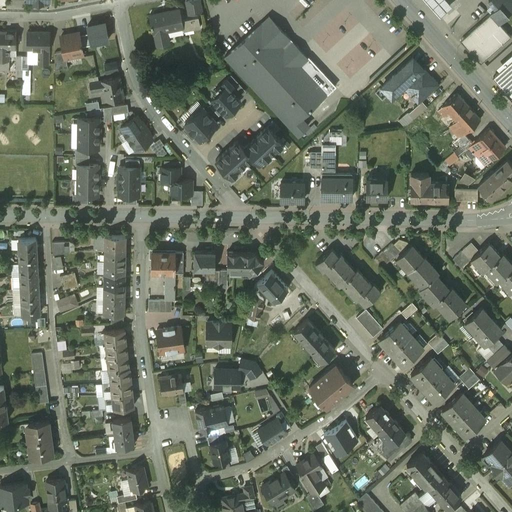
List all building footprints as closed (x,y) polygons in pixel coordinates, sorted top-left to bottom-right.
[(199,0),(191,0),(186,1),(189,14),(202,12),(199,0)] [(423,0),(439,17),(450,7),(443,0),(423,0)] [(494,9),(491,13),(499,23),(511,11),(511,0),(487,0),(487,1),(494,9)] [(179,8),(159,12),(159,14),(151,16),(150,14),(151,22),(151,27),(152,26),(154,33),(155,33),(157,45),(169,43),(169,42),(166,30),(182,27),(183,27),(184,30),(200,27),(198,17),(182,20),(179,8),(178,8),(179,8)] [(491,13),(460,40),(481,63),(511,36),(499,23),(491,13)] [(105,19),(87,23),(89,32),(79,34),(81,46),(91,44),(109,41),(105,19)] [(269,26),(264,21),(262,23),(262,22),(261,22),(261,23),(233,48),(232,49),(233,49),(226,55),(225,55),(225,56),(226,56),(233,64),(234,65),(241,73),(242,74),(249,82),(250,83),(258,91),(257,91),(258,92),(258,91),(266,100),(265,100),(266,100),(274,108),(274,109),(282,117),(282,118),(283,118),(290,126),(291,127),(298,135),(299,136),(299,135),(307,128),(308,128),(307,127),(299,119),(308,111),(309,111),(309,110),(317,102),(318,103),(318,102),(335,86),(280,27),(274,27),(270,30),(267,28),(269,26)] [(16,31),(0,30),(0,69),(9,69),(9,48),(16,48),(16,31)] [(49,31),(28,31),(27,49),(29,49),(38,49),(38,63),(48,63),(48,49),(49,49),(49,31)] [(79,32),(61,36),(64,51),(65,57),(66,57),(83,54),(81,46),(79,34),(79,32)] [(38,49),(29,49),(29,60),(29,62),(38,63),(38,49)] [(64,51),(55,52),(55,69),(68,67),(66,57),(65,57),(64,51)] [(500,71),(493,77),(511,98),(511,54),(497,68),(500,71)] [(423,67),(414,58),(414,57),(382,85),(392,96),(404,85),(412,94),(412,95),(413,96),(414,96),(419,101),(437,84),(423,68),(423,67)] [(116,61),(104,63),(106,73),(118,70),(116,61)] [(240,83),(231,74),(227,78),(233,85),(230,88),(232,90),(240,83)] [(120,76),(102,80),(104,89),(106,100),(124,97),(120,76)] [(226,85),(212,98),(214,100),(223,110),(226,113),(231,109),(232,109),(236,105),(236,104),(241,100),(239,97),(232,90),(230,88),(233,85),(227,78),(222,82),(226,85)] [(102,80),(89,82),(91,91),(104,89),(102,80)] [(240,83),(232,90),(239,97),(246,90),(240,83)] [(457,92),(443,105),(449,112),(446,114),(451,120),(453,123),(456,120),(458,121),(466,114),(463,110),(469,105),(457,92)] [(223,110),(214,100),(210,104),(219,114),(223,110)] [(422,100),(410,112),(415,117),(427,106),(422,100)] [(127,103),(112,105),(112,113),(129,111),(127,103)] [(210,104),(205,108),(215,119),(219,114),(210,104)] [(112,105),(104,107),(104,120),(112,120),(112,113),(112,105)] [(205,108),(202,105),(194,114),(208,130),(213,125),(214,126),(218,122),(215,119),(205,108)] [(443,105),(438,110),(443,117),(446,114),(449,112),(443,105)] [(469,105),(463,110),(466,114),(458,121),(466,131),(481,118),(469,105)] [(410,112),(404,117),(408,123),(415,117),(410,112)] [(208,130),(194,114),(184,122),(187,125),(197,135),(200,139),(204,135),(204,134),(208,130)] [(137,115),(120,126),(128,138),(146,126),(143,123),(137,115)] [(99,117),(79,117),(79,132),(100,132),(100,127),(99,127),(99,117)] [(404,117),(400,120),(405,126),(408,123),(404,117)] [(466,131),(458,121),(450,127),(459,136),(459,137),(464,133),(466,131)] [(311,132),(318,125),(315,122),(308,129),(311,132)] [(270,123),(260,132),(276,150),(286,141),(270,123)] [(197,135),(187,125),(183,129),(192,139),(197,135)] [(146,126),(128,138),(136,149),(153,138),(147,129),(148,129),(146,126)] [(459,136),(450,127),(447,129),(455,139),(459,136)] [(473,142),(468,147),(469,147),(476,155),(478,154),(485,163),(491,158),(506,145),(490,128),(473,142)] [(100,132),(79,132),(78,147),(79,147),(89,147),(98,147),(99,138),(100,138),(100,132)] [(260,132),(246,145),(239,138),(226,150),(242,168),(256,155),(262,163),(276,150),(260,132)] [(464,133),(459,137),(459,136),(455,139),(449,145),(454,150),(461,145),(469,138),(464,133)] [(469,138),(461,145),(454,150),(459,156),(469,147),(468,147),(473,142),(469,138)] [(335,142),(322,142),(322,150),(322,166),(322,175),(335,175),(335,171),(335,150),(335,142)] [(162,145),(155,149),(151,143),(150,144),(157,153),(164,153),(167,152),(162,145)] [(89,147),(79,147),(78,147),(75,147),(75,155),(89,155),(89,147)] [(242,168),(226,150),(216,159),(232,177),(242,168)] [(89,155),(75,155),(75,164),(78,164),(89,164),(89,155)] [(511,164),(507,159),(478,184),(490,198),(511,179),(511,177),(507,173),(511,168),(511,164)] [(89,164),(78,164),(78,178),(99,178),(99,173),(98,173),(98,164),(89,164)] [(126,166),(119,166),(119,180),(139,180),(139,166),(126,166)] [(164,166),(161,166),(161,179),(171,180),(171,179),(182,179),(182,174),(180,174),(180,166),(170,166),(164,166)] [(472,183),(477,175),(468,169),(462,177),(472,183)] [(352,172),(335,171),(335,175),(322,175),(321,175),(321,197),(322,197),(322,196),(342,196),(342,197),(352,197),(352,176),(352,172)] [(429,172),(411,172),(411,198),(448,199),(448,189),(445,189),(445,182),(446,181),(429,180),(429,172)] [(387,178),(367,177),(366,197),(387,198),(387,178)] [(99,178),(78,178),(78,194),(88,194),(98,194),(98,184),(99,184),(99,178)] [(182,179),(171,179),(171,180),(171,193),(191,193),(192,193),(192,189),(192,179),(182,179)] [(139,180),(119,180),(119,195),(125,195),(139,195),(139,180)] [(304,181),(281,181),(281,199),(304,199),(304,181)] [(477,188),(455,188),(455,199),(477,200),(477,188)] [(203,190),(192,189),(192,193),(191,193),(191,199),(203,199),(203,190)] [(88,194),(78,194),(73,194),(73,202),(88,202),(88,194)] [(139,195),(125,195),(125,203),(139,203),(139,195)] [(89,234),(81,234),(81,238),(78,238),(78,245),(89,245),(89,234)] [(126,235),(105,234),(105,235),(107,235),(107,242),(105,242),(105,247),(124,248),(124,243),(125,243),(126,235)] [(36,237),(18,238),(19,250),(37,249),(36,237)] [(407,241),(399,238),(394,243),(400,250),(402,252),(411,244),(407,241)] [(66,240),(52,241),(53,254),(67,252),(66,240)] [(392,241),(388,246),(395,254),(400,250),(394,243),(392,241)] [(479,250),(471,241),(467,245),(475,254),(479,250)] [(475,254),(471,258),(482,271),(485,269),(501,254),(489,241),(479,250),(475,254)] [(402,252),(397,257),(398,256),(409,268),(408,269),(423,256),(412,243),(411,244),(402,252)] [(475,254),(467,245),(462,249),(470,258),(471,258),(475,254)] [(357,269),(341,251),(339,253),(332,246),(313,263),(322,272),(324,270),(338,285),(340,284),(357,269)] [(395,254),(388,246),(383,250),(391,258),(395,254)] [(124,248),(105,247),(105,253),(107,253),(107,260),(125,261),(125,253),(124,253),(124,248)] [(37,249),(19,250),(19,263),(37,262),(37,249)] [(470,258),(462,249),(458,253),(466,262),(470,258)] [(175,250),(151,250),(151,271),(165,272),(175,272),(175,250)] [(183,251),(175,250),(175,272),(183,272),(183,251)] [(391,258),(383,250),(379,254),(386,262),(391,258)] [(215,251),(195,251),(195,269),(206,269),(215,269),(215,251)] [(256,252),(227,251),(227,269),(227,273),(228,273),(251,273),(258,267),(264,261),(256,252)] [(501,254),(485,269),(496,281),(499,279),(511,266),(511,261),(503,252),(501,254)] [(466,262),(458,253),(453,258),(461,267),(466,262)] [(64,254),(54,255),(56,267),(66,266),(64,254)] [(386,262),(379,254),(374,258),(381,267),(386,262)] [(423,256),(408,269),(422,285),(420,287),(436,273),(438,271),(424,255),(423,256)] [(125,261),(107,260),(107,267),(104,267),(104,273),(124,273),(124,268),(125,268),(125,261)] [(37,262),(19,263),(20,276),(38,275),(37,262)] [(511,266),(499,279),(510,291),(511,289),(511,266)] [(251,273),(249,274),(253,279),(262,271),(258,267),(251,273)] [(358,268),(357,269),(340,284),(355,300),(357,298),(363,305),(380,290),(373,282),(371,283),(358,268)] [(215,269),(206,269),(206,280),(219,280),(219,283),(220,283),(220,269),(215,269)] [(227,269),(220,269),(220,283),(219,283),(219,287),(227,287),(228,273),(227,273),(227,269)] [(288,287),(272,269),(258,282),(274,300),(288,287)] [(75,271),(60,275),(62,282),(76,278),(75,271)] [(175,272),(165,272),(165,299),(172,300),(175,300),(175,272)] [(124,273),(104,273),(104,279),(107,279),(107,286),(125,286),(125,278),(123,278),(124,273)] [(449,288),(436,273),(420,287),(420,288),(421,287),(426,292),(425,293),(434,303),(436,301),(444,310),(445,309),(450,314),(449,315),(450,316),(466,302),(452,286),(449,288)] [(38,275),(20,276),(21,288),(39,287),(38,275)] [(76,278),(62,282),(63,288),(78,284),(76,278)] [(125,286),(107,286),(106,293),(104,293),(104,298),(123,299),(123,294),(124,294),(125,286)] [(39,287),(21,288),(21,301),(39,300),(39,287)] [(254,288),(248,316),(259,318),(263,299),(254,288)] [(59,298),(63,310),(81,303),(77,291),(59,298)] [(123,299),(104,298),(104,304),(106,304),(106,311),(103,311),(104,312),(124,312),(124,304),(123,304),(123,299)] [(165,299),(149,299),(148,310),(172,311),(172,300),(165,299)] [(39,300),(21,301),(22,313),(40,313),(39,300)] [(412,301),(401,311),(407,317),(417,307),(412,301)] [(482,306),(465,321),(475,332),(472,334),(473,334),(492,317),(482,306)] [(383,327),(366,308),(357,317),(373,336),(383,327)] [(124,312),(111,312),(111,324),(124,323),(124,312)] [(335,348),(308,317),(294,330),(321,361),(335,348)] [(492,317),(473,334),(473,335),(475,333),(485,344),(495,334),(502,329),(492,317)] [(219,322),(207,321),(207,345),(219,345),(219,322)] [(400,321),(380,338),(392,351),(411,334),(400,321)] [(231,322),(219,322),(219,345),(231,346),(231,322)] [(180,325),(169,327),(172,351),(184,349),(180,325)] [(93,326),(81,326),(82,334),(94,333),(93,326)] [(169,327),(157,329),(160,353),(172,351),(169,327)] [(125,328),(98,331),(99,341),(105,341),(106,343),(126,341),(125,328)] [(439,331),(428,341),(433,346),(444,337),(439,331)] [(411,334),(392,351),(403,364),(423,347),(411,334)] [(503,343),(495,334),(486,343),(490,347),(491,346),(495,351),(494,352),(503,343)] [(444,337),(433,346),(438,352),(449,343),(444,337)] [(60,339),(61,348),(69,347),(68,339),(60,339)] [(126,341),(106,343),(107,348),(106,348),(107,356),(127,354),(126,341)] [(503,343),(494,352),(499,357),(508,349),(503,343)] [(73,349),(63,350),(64,358),(74,356),(73,349)] [(508,349),(499,357),(503,362),(511,353),(508,349)] [(42,351),(31,352),(35,375),(45,374),(42,351)] [(494,352),(490,355),(494,360),(491,362),(496,367),(503,362),(499,357),(494,352)] [(511,353),(503,362),(504,361),(509,367),(508,368),(509,369),(511,372),(511,353)] [(127,354),(108,356),(108,361),(108,369),(110,368),(129,366),(127,354)] [(431,356),(411,374),(423,387),(442,369),(431,356)] [(504,361),(503,362),(496,367),(503,375),(509,369),(508,368),(509,367),(504,361)] [(336,364),(309,386),(327,407),(353,384),(350,380),(351,380),(340,367),(339,368),(336,364)] [(129,366),(110,368),(111,373),(110,374),(111,381),(131,379),(130,371),(129,371),(129,366)] [(470,366),(459,376),(464,382),(475,372),(470,366)] [(240,368),(215,368),(215,378),(215,387),(223,387),(223,389),(231,389),(231,387),(239,387),(240,379),(240,378),(238,378),(238,375),(240,375),(240,368)] [(442,369),(423,387),(434,400),(454,382),(442,369)] [(181,372),(160,375),(162,393),(183,390),(181,372)] [(475,372),(464,382),(469,387),(480,378),(475,372)] [(45,374),(35,375),(38,402),(49,400),(45,374)] [(131,379),(111,381),(112,386),(111,386),(112,394),(132,392),(131,379)] [(4,385),(0,385),(0,419),(8,419),(4,385)] [(215,398),(226,396),(225,389),(213,392),(215,398)] [(462,391),(442,409),(442,410),(443,409),(448,414),(447,415),(454,422),(474,405),(462,391)] [(132,392),(112,394),(105,395),(106,408),(134,405),(132,392)] [(501,401),(490,411),(495,417),(506,407),(501,401)] [(385,409),(380,403),(366,416),(380,432),(395,419),(394,418),(394,419),(389,413),(385,408),(385,409)] [(211,406),(195,410),(200,429),(227,423),(227,421),(226,421),(223,407),(223,406),(223,405),(211,408),(211,406)] [(474,405),(454,422),(460,430),(461,429),(466,434),(465,435),(465,436),(485,418),(474,405)] [(282,412),(276,415),(278,418),(281,421),(286,418),(282,412)] [(131,417),(113,419),(115,432),(132,430),(131,417)] [(278,418),(259,430),(267,443),(286,431),(281,421),(278,418)] [(291,427),(286,418),(281,421),(286,431),(291,427)] [(398,423),(395,419),(380,432),(384,437),(382,439),(381,448),(383,450),(382,451),(389,459),(412,439),(398,424),(398,423)] [(49,420),(29,422),(30,431),(27,431),(29,449),(33,448),(34,457),(54,454),(49,420)] [(218,427),(207,430),(208,435),(218,433),(219,433),(218,427)] [(132,430),(115,432),(116,446),(134,443),(132,430)] [(208,435),(207,436),(209,444),(210,443),(220,441),(218,433),(208,435)] [(327,438),(322,441),(329,453),(335,450),(327,438)] [(220,441),(210,443),(214,462),(230,458),(226,439),(220,441)] [(501,439),(484,454),(494,466),(492,468),(496,473),(498,471),(509,483),(511,479),(511,451),(501,439)] [(322,441),(316,445),(323,457),(329,453),(322,441)] [(442,473),(422,450),(407,464),(427,487),(442,473)] [(313,453),(297,463),(305,476),(303,478),(311,491),(312,492),(316,489),(326,483),(317,469),(322,466),(314,452),(313,452),(313,453)] [(143,465),(127,469),(132,489),(132,491),(132,492),(136,491),(147,489),(146,486),(148,485),(143,465)] [(294,475),(287,465),(282,468),(284,471),(289,478),(294,475)] [(284,471),(263,485),(262,485),(273,503),(274,502),(295,489),(289,478),(284,471)] [(461,495),(442,473),(428,486),(445,505),(447,507),(461,495)] [(64,478),(46,480),(50,507),(62,506),(61,500),(67,500),(64,478)] [(26,482),(0,485),(0,496),(1,505),(11,504),(28,501),(27,495),(30,494),(29,487),(26,488),(26,482)] [(245,492),(221,496),(224,508),(226,508),(226,511),(257,511),(256,508),(244,510),(242,498),(253,496),(254,496),(251,484),(244,486),(245,492)] [(436,511),(445,505),(428,486),(418,494),(422,499),(433,511),(436,511)] [(316,489),(312,492),(311,491),(306,495),(315,508),(324,502),(316,489)] [(415,490),(399,504),(406,511),(407,511),(422,499),(418,494),(415,490)] [(132,492),(132,491),(117,495),(118,501),(137,497),(136,491),(132,492)] [(384,511),(366,492),(358,499),(366,511),(384,511)] [(253,496),(242,498),(244,510),(256,508),(253,496)] [(407,511),(433,511),(422,499),(407,511)] [(154,511),(151,500),(135,503),(137,511),(154,511)] [(41,511),(39,501),(30,503),(32,511),(41,511)]
